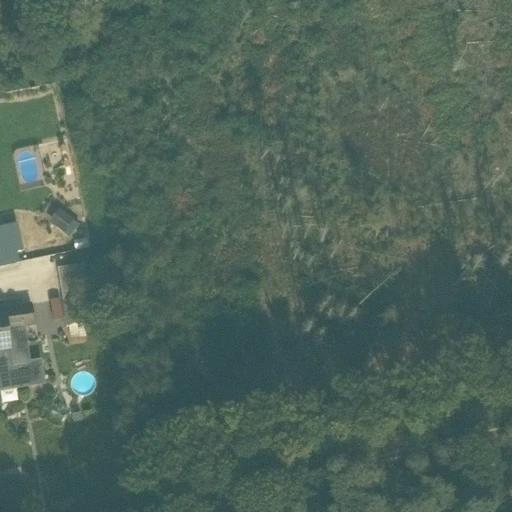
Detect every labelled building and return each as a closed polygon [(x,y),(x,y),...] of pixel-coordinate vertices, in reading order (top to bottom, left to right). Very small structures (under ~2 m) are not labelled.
[(63,202),(46,221),(58,232),(75,213),(63,202)] [(0,229),(0,233),(5,258),(21,254),(15,227),(0,229)] [(0,269),(23,265),(21,254),(5,258),(0,258),(0,269)] [(34,272),(54,267),(52,256),(31,260),(34,272)] [(82,266),(57,270),(62,303),(80,301),(87,300),(82,266)] [(49,321),(60,319),(57,298),(45,300),(49,321)] [(80,301),(62,303),(66,329),(84,326),(80,301)] [(30,308),(0,312),(0,392),(42,385),(39,364),(30,366),(23,328),(33,326),(30,308)]
